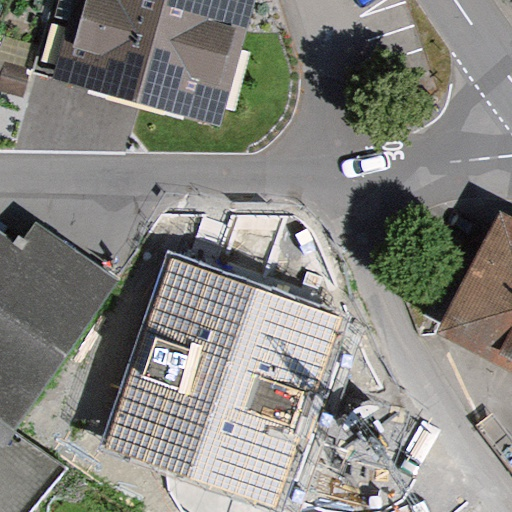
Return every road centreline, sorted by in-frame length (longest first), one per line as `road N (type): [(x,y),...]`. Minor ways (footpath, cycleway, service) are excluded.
road 1 (residential): [(323,168),(405,363),(510,511)]
road 2 (residential): [(323,168),(0,169)]
road 3 (residential): [(511,138),(465,152),(323,168)]
road 4 (residential): [(302,0),(320,58),(323,168)]
